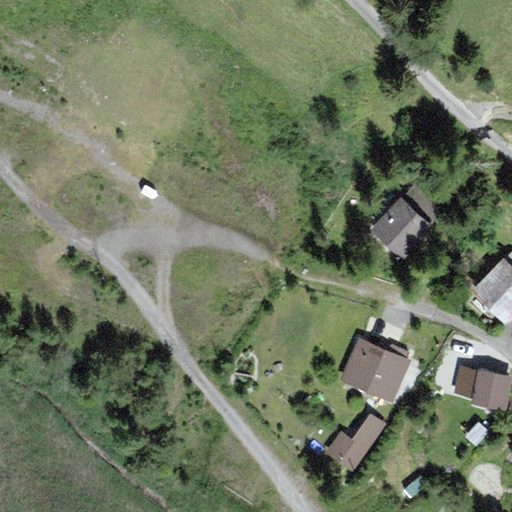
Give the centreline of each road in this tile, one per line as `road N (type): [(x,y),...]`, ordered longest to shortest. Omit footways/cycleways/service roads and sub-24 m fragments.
road 1 (residential): [(511,158),(350,0)]
road 2 (unknown): [(511,364),(370,309)]
